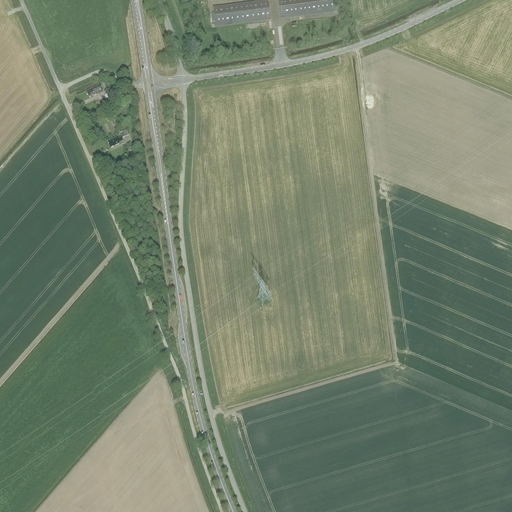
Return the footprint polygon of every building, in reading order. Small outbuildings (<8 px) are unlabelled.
[(215,13),(211,13),(212,22),(216,21),(217,27),(271,20),(268,0),(266,0),(214,7),(215,13)] [(279,0),(281,19),(335,12),(335,6),(338,6),(336,0),(279,0)] [(98,95),(103,92),(100,86),(87,92),(90,97),(97,94),(98,95)] [(104,91),(108,99),(113,96),(109,89),(104,91)] [(120,143),(123,141),(122,137),(118,139),(117,137),(108,142),(111,148),(120,143)]
